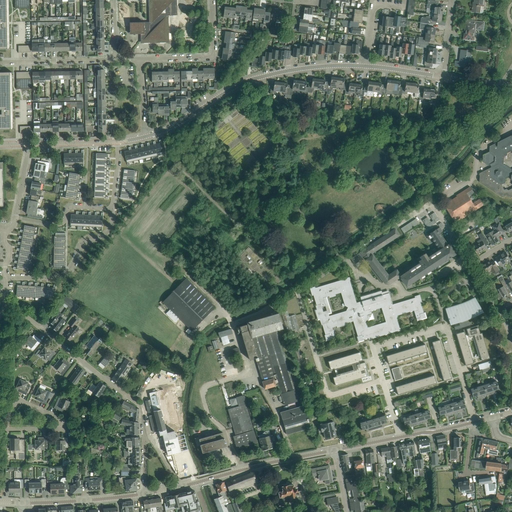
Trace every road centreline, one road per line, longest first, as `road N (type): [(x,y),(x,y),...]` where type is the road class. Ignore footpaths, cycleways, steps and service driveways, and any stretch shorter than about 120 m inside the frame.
road 1 (residential): [(341,258),(297,289),(326,391),(383,379)]
road 2 (residential): [(364,66),(263,76),(163,130)]
road 3 (residential): [(473,264),(431,203),(341,258)]
road 4 (residential): [(130,398),(5,301)]
road 5 (residential): [(4,278),(66,274),(81,242),(109,228),(111,209)]
road 6 (residential): [(180,486),(144,424),(145,493)]
road 7 (residential): [(196,482),(333,450)]
road 8 (residential): [(341,258),(360,277),(405,295),(432,290),(446,325)]
road 9 (residential): [(138,59),(211,56),(212,0)]
road 10 (track): [(341,258),(259,160)]
road 11 (residential): [(22,502),(145,493)]
